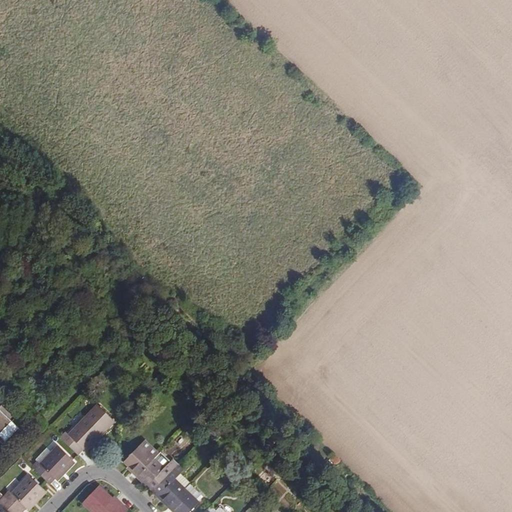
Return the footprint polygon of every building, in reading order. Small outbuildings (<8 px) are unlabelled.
[(0,436),(13,449),(26,436),(11,422),(15,418),(2,405),(0,406),(0,436)] [(102,433),(86,418),(69,436),(65,433),(60,438),(77,455),(82,450),(84,452),(102,433)] [(140,472),(155,456),(140,442),(125,458),(130,463),(134,467),(133,469),(138,474),(140,472)] [(75,462),(59,446),(41,465),(37,462),(32,468),(49,484),(54,478),(57,480),(75,462)] [(155,456),(140,472),(150,482),(148,484),(154,489),(167,475),(161,469),(165,465),(155,456)] [(148,484),(150,482),(140,472),(138,474),(148,484)] [(167,475),(154,489),(160,495),(161,492),(171,502),(186,486),(176,476),(172,480),(167,475)] [(10,491),(4,497),(19,511),(22,511),(26,508),(28,510),(46,491),(30,476),(13,494),(10,491)] [(112,498),(98,484),(82,501),(94,511),(124,511),(128,509),(123,503),(120,506),(112,498)] [(188,511),(201,500),(186,486),(171,502),(169,504),(174,509),(176,507),(180,511),(181,511),(188,511)] [(171,502),(161,492),(160,495),(169,504),(171,502)] [(123,503),(115,495),(112,498),(120,506),(123,503)] [(19,511),(4,497),(0,501),(0,503),(2,505),(0,507),(0,511),(19,511)]
